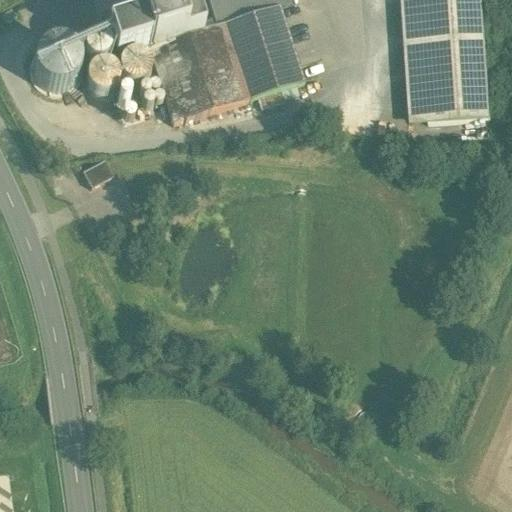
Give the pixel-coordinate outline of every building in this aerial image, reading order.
[(221,0),(219,0),(212,2),(216,14),(225,12),(221,0)] [(402,0),(413,148),(492,145),(482,0),(402,0)] [(209,3),(200,6),(204,18),(213,15),(209,3)] [(194,10),(106,38),(115,65),(148,54),(173,131),(249,106),(224,29),(203,36),(194,10)] [(279,12),(224,29),(249,106),(304,89),(279,12)] [(226,15),(217,18),(221,30),(230,27),(226,15)] [(214,18),(205,22),(209,34),(218,31),(214,18)] [(95,44),(92,45),(89,46),(87,48),(84,51),(83,54),(83,55),(83,58),(83,61),(85,64),(86,67),(89,69),(92,70),(96,71),(100,70),(103,69),(105,67),(107,64),(108,62),(109,60),(109,57),(109,54),(108,53),(107,51),(106,49),(105,48),(103,47),(101,45),(99,45),(95,44)] [(77,48),(66,52),(73,74),(84,70),(77,48)] [(147,57),(145,56),(143,57),(142,58),(141,60),(141,61),(141,62),(142,63),(143,64),(145,65),(147,64),(148,63),(149,62),(149,60),(149,58),(147,57)] [(134,62),(131,62),(128,63),(125,65),(123,66),(120,69),(118,73),(118,76),(118,79),(118,82),(120,86),(122,89),(124,91),(126,92),(129,93),(134,94),(139,93),(143,91),(145,90),(148,86),(149,83),(150,81),(150,78),(149,74),(149,72),(147,69),(145,66),(144,65),(142,64),(138,62),(134,62)] [(101,72),(98,73),(96,73),(92,75),(90,77),(88,80),(87,82),(87,84),(86,87),(86,90),(86,92),(87,94),(89,97),(91,99),(93,101),(96,103),(99,104),(102,104),(105,104),(108,103),(110,102),(112,100),(114,98),(116,96),(117,93),(118,91),(118,88),(118,85),(117,83),(116,79),(113,77),(111,75),(109,73),(105,72),(101,72)] [(105,165),(83,177),(91,193),(113,181),(105,165)]
